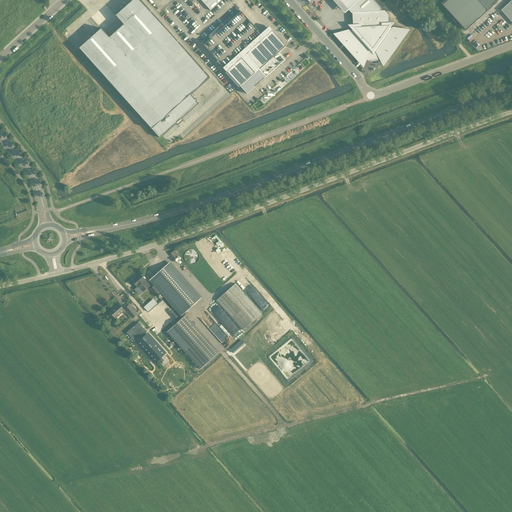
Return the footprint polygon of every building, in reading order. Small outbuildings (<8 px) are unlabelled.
[(209,77),(139,0),(132,0),(116,15),(124,24),(110,37),(101,28),(79,48),(160,137),(198,103),(190,94),(209,77)] [(200,0),(210,11),(222,0),(200,0)] [(306,0),(309,3),(312,0),(332,0),(344,14),(359,0),(306,0)] [(444,0),(441,3),(465,30),(498,0),(444,0)] [(511,0),(501,10),(511,22),(511,0)] [(203,40),(201,42),(240,86),(247,94),(266,77),(285,60),(278,53),(285,46),(281,41),(279,39),(272,31),(264,37),(241,11),(203,45),(201,42),(203,41),(203,40)] [(404,32),(405,29),(392,27),(391,28),(388,26),(389,25),(388,15),(386,13),(381,13),(381,11),(352,13),(353,27),(354,28),(351,31),(350,30),(338,33),(338,35),(340,37),(341,39),(343,41),(344,44),(345,45),(347,47),(348,49),(350,51),(352,53),(354,55),(355,56),(357,58),(358,58),(360,60),(362,62),(365,63),(367,59),(369,60),(370,60),(371,60),(372,60),(373,60),(374,60),(375,60),(376,60),(379,58),(381,62),(383,61),(385,59),(387,57),(389,55),(391,53),(392,51),(394,48),(396,46),(397,44),(399,42),(400,39),(401,37),(402,34),(404,32)] [(175,259),(180,255),(174,249),(170,254),(175,259)] [(169,263),(151,280),(182,315),(200,298),(211,288),(183,259),(173,268),(169,263)] [(140,274),(132,281),(137,287),(138,286),(143,292),(150,286),(145,280),(140,274)] [(250,274),(246,277),(253,287),(254,286),(255,285),(255,287),(258,287),(257,292),(259,291),(263,292),(265,294),(265,293),(259,285),(250,274)] [(235,283),(217,300),(244,330),(262,313),(235,283)] [(154,286),(151,289),(156,296),(160,292),(154,286)] [(113,309),(109,312),(111,314),(110,315),(112,317),(113,316),(115,318),(116,317),(116,318),(119,316),(118,315),(124,310),(118,304),(115,307),(113,309)] [(129,305),(125,309),(133,318),(137,314),(129,305)] [(184,351),(203,334),(186,315),(166,332),(184,352),(184,351)] [(138,322),(126,333),(134,341),(135,342),(144,334),(147,332),(138,322)] [(203,334),(184,351),(200,369),(219,352),(203,334)] [(146,335),(137,343),(152,360),(154,363),(165,353),(149,335),(148,337),(146,335)]
